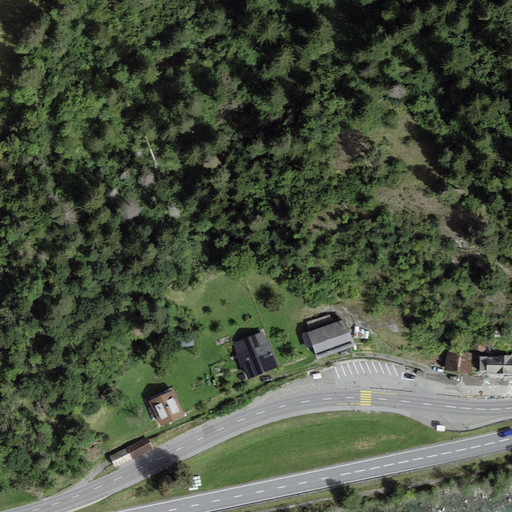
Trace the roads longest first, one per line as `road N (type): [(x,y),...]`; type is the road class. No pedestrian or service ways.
road 1 (secondary): [(489,409),(352,397),(292,404),(28,511)]
road 2 (primary): [(511,438),(163,511)]
